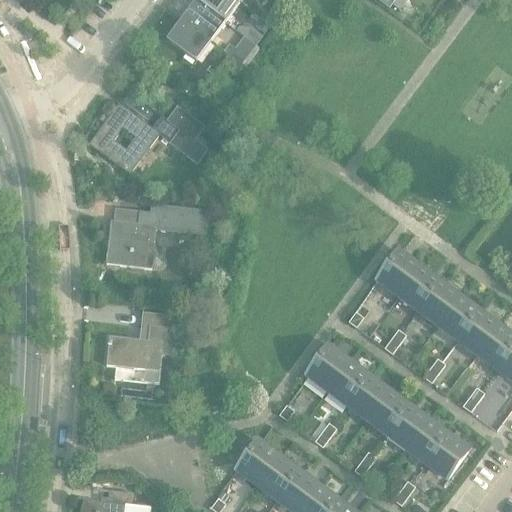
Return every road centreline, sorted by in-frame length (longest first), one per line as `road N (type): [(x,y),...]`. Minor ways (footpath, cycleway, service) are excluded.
road 1 (residential): [(45,511),(61,353),(55,214),(20,201)]
road 2 (tertiary): [(11,511),(24,367),(20,201)]
road 3 (residential): [(0,121),(66,90),(136,0)]
